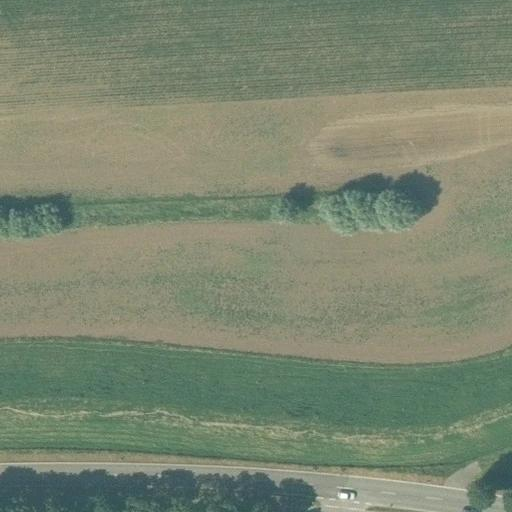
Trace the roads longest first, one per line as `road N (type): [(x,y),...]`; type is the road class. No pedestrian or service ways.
road 1 (tertiary): [(0,471),(343,480)]
road 2 (tertiary): [(343,480),(511,505)]
